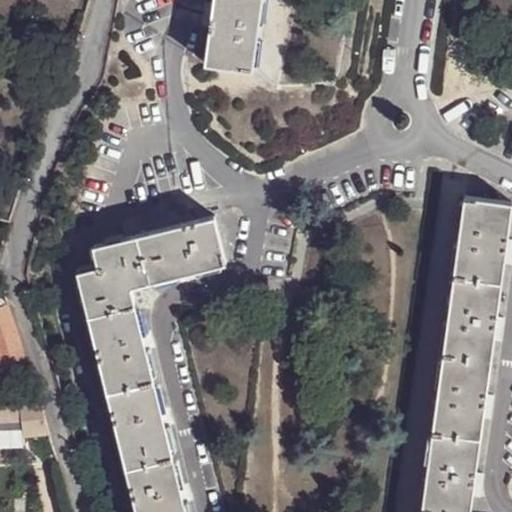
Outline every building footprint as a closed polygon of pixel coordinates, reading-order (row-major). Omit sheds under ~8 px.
[(213,0),(212,6),(209,28),(205,63),(253,71),(262,0),(213,0)] [(202,27),(209,28),(212,6),(205,4),(202,27)] [(0,219),(9,222),(19,190),(0,186),(0,219)] [(502,262),(505,239),(510,202),(463,196),(422,511),(470,511),(472,496),(475,473),(483,417),(485,394),(493,339),(495,318),(502,262)] [(187,511),(185,503),(182,487),(166,427),(163,411),(147,350),(143,334),(132,291),(132,287),(134,286),(149,283),(179,276),(195,271),(226,264),(214,217),(94,246),(97,260),(97,266),(92,270),(78,273),(137,511),(187,511)] [(511,257),(511,239),(505,239),(502,262),(511,264),(511,257)] [(197,279),(195,271),(179,276),(180,283),(197,279)] [(151,290),(149,283),(134,286),(132,287),(132,291),(140,288),(141,293),(151,290)] [(0,310),(10,307),(5,301),(0,299),(0,310)] [(0,364),(25,356),(10,307),(0,310),(0,364)] [(504,319),(495,318),(493,339),(501,340),(504,319)] [(150,331),(143,334),(147,350),(155,348),(150,331)] [(0,407),(21,407),(41,405),(36,389),(0,391),(0,407)] [(494,395),(485,394),(483,417),(491,418),(494,395)] [(33,434),(49,433),(41,405),(21,407),(22,420),(23,435),(33,434)] [(0,407),(0,421),(22,420),(21,407),(0,407)] [(170,409),(163,411),(166,427),(175,425),(170,409)] [(48,476),(60,471),(55,452),(46,455),(48,462),(43,464),(48,476)] [(22,459),(23,464),(24,469),(38,467),(36,456),(22,459)] [(483,475),(475,473),(472,496),(480,498),(483,475)] [(188,484),(182,487),(185,503),(193,501),(188,484)]
